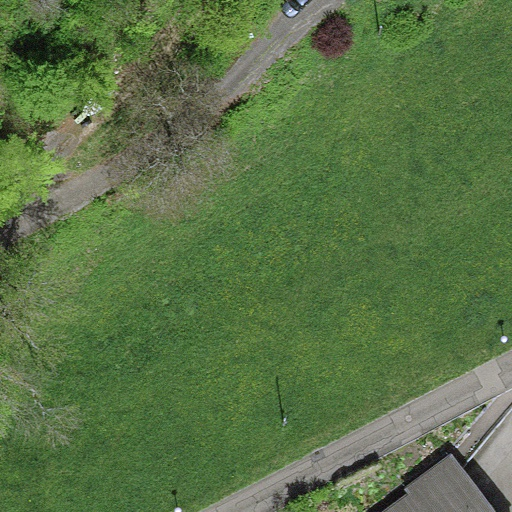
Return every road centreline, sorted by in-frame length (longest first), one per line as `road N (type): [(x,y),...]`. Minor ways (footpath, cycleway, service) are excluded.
road 1 (residential): [(511,370),(240,511)]
road 2 (residential): [(179,0),(0,225)]
